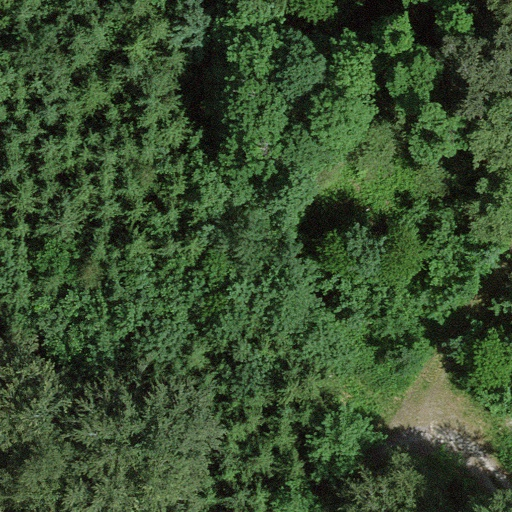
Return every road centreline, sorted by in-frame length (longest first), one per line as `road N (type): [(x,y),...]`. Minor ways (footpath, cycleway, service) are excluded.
road 1 (track): [(511,495),(485,467),(409,419),(334,511)]
road 2 (track): [(409,419),(511,266)]
